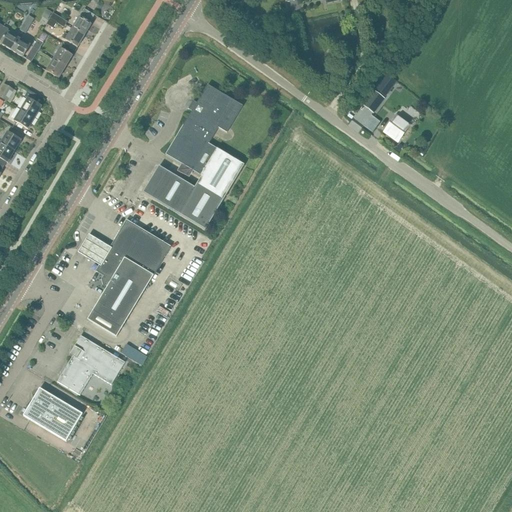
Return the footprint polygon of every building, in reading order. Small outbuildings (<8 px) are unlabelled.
[(110,17),(118,5),(112,2),(105,14),(110,17)] [(66,3),(61,11),(77,21),(82,12),(66,3)] [(91,22),(94,16),(84,10),(80,16),(91,22)] [(53,29),(56,24),(60,18),(53,14),(46,25),(53,29)] [(30,27),(34,20),(29,16),(24,24),(30,27)] [(56,24),(64,28),(68,22),(60,18),(56,24)] [(84,36),(91,25),(79,18),(72,29),(84,36)] [(26,34),(30,27),(24,24),(20,31),(23,32),(26,34)] [(12,51),(19,39),(8,32),(9,30),(4,27),(0,33),(0,41),(2,42),(0,44),(12,51)] [(84,36),(72,29),(68,36),(65,34),(62,39),(67,41),(78,48),(84,36)] [(12,51),(23,58),(30,46),(19,39),(12,51)] [(38,51),(43,43),(37,40),(33,48),(38,51)] [(38,51),(33,48),(31,51),(26,59),(31,63),(34,58),(36,55),(38,51)] [(53,60),(65,68),(72,56),(60,49),(53,60)] [(59,79),(65,68),(53,60),(46,72),(59,79)] [(396,83),(387,76),(375,91),(385,98),(396,83)] [(0,97),(7,102),(14,91),(4,85),(0,90),(0,97)] [(159,167),(143,193),(206,230),(244,165),(209,144),(218,128),(227,133),(243,107),(208,86),(197,103),(193,101),(188,110),(192,112),(166,155),(201,177),(194,188),(159,167)] [(374,92),(363,106),(373,113),(384,99),(374,92)] [(35,118),(41,107),(28,99),(21,110),(35,118)] [(28,130),(35,118),(21,110),(14,121),(28,130)] [(396,116),(384,133),(398,143),(410,126),(396,116)] [(14,153),(21,141),(7,133),(0,144),(14,153)] [(0,158),(7,163),(14,153),(0,144),(0,158)] [(106,278),(104,280),(106,285),(108,286),(93,312),(88,320),(117,338),(122,329),(171,248),(135,226),(127,221),(109,250),(107,249),(105,250),(98,261),(99,263),(101,264),(96,272),(106,278)] [(89,233),(78,251),(101,265),(112,247),(89,233)] [(172,296),(182,286),(177,281),(167,291),(172,296)] [(111,386),(125,363),(90,342),(81,337),(75,347),(70,355),(73,357),(57,383),(80,396),(93,375),(111,386)] [(133,349),(131,358),(147,363),(150,355),(133,349)] [(66,442),(83,415),(40,389),(34,399),(30,402),(30,406),(23,416),(66,442)] [(3,421),(0,425),(0,439),(5,443),(14,428),(3,421)]
